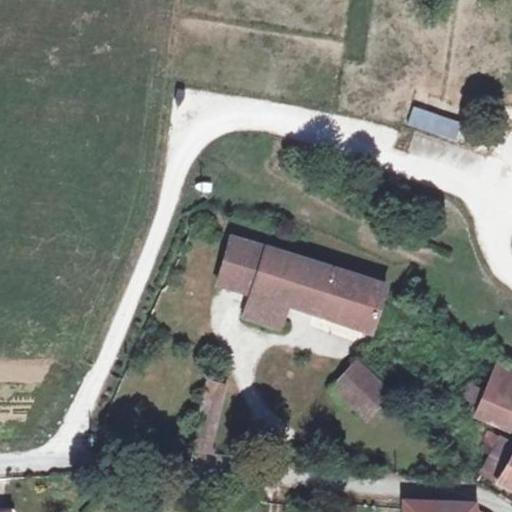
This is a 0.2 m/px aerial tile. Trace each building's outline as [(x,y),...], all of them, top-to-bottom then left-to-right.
[(369,333),(386,287),(231,238),(218,284),(252,294),(288,305),(369,333)] [(280,329),(288,305),(252,294),(245,317),(280,329)] [(506,428),(511,414),(511,364),(499,359),(485,391),(475,414),(506,428)] [(367,417),(389,393),(356,362),(345,374),(366,393),(354,406),(367,417)] [(354,406),(366,393),(345,374),(333,387),(354,406)] [(475,414),(485,391),(468,382),(459,407),(475,414)] [(216,425),(225,388),(208,383),(199,421),(216,425)] [(210,449),(216,425),(199,421),(191,452),(214,454),(215,450),(210,449)] [(511,489),(511,449),(498,442),(480,474),(511,489)] [(99,490),(95,481),(84,485),(87,494),(99,490)] [(463,511),(463,505),(404,503),(404,511),(463,511)]
